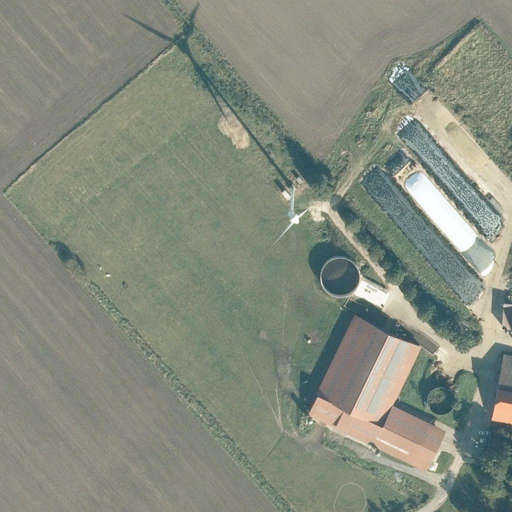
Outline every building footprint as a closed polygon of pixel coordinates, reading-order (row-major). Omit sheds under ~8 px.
[(399,251),(447,300),(454,293),(406,245),(399,251)] [(359,258),(325,256),(323,289),(357,291),(359,258)] [(347,303),(370,315),(373,308),(350,296),(347,303)] [(511,316),(511,303),(496,303),(495,323),(511,325),(511,316)] [(416,347),(369,325),(330,408),(335,410),(327,427),(421,471),(430,453),(413,445),(425,421),(389,404),(416,347)] [(511,356),(501,354),(487,416),(511,421),(511,356)]
